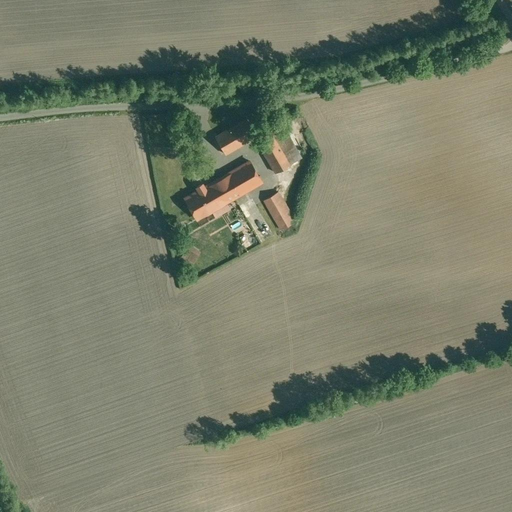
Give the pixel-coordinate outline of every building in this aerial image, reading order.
[(247,119),(215,137),(225,154),(257,136),(247,119)] [(301,158),(282,124),(256,139),(276,172),(301,158)] [(314,151),(303,132),(295,136),(306,155),(314,151)] [(250,161),(211,183),(223,204),(262,182),(250,161)] [(211,183),(185,198),(197,219),(223,204),(211,183)] [(295,221),(278,191),(264,200),(281,229),(295,221)] [(191,263),(196,249),(183,244),(177,257),(191,263)]
